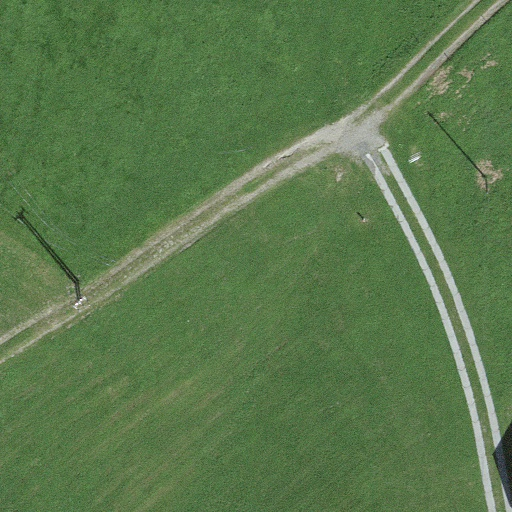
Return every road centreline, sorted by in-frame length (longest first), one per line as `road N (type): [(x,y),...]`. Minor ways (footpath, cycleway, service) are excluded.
road 1 (track): [(492,511),(477,399),(431,264),(384,168),(349,138),(262,173),(0,354)]
road 2 (track): [(349,138),(488,0)]
